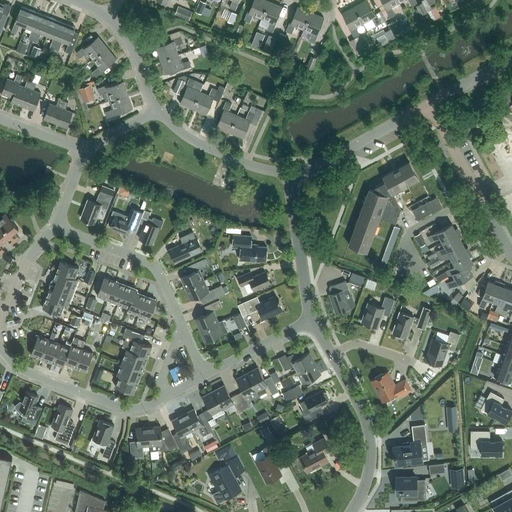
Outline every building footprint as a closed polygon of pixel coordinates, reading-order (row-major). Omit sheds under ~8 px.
[(201,14),(206,2),(200,0),(199,0),(195,11),(201,14)] [(232,0),(229,7),(235,9),(238,0),(232,0)] [(253,14),(261,17),(269,0),(268,0),(253,0),(249,11),(248,10),(244,19),(249,22),(253,14)] [(282,6),(269,0),(261,17),(270,21),(267,29),(272,31),(276,22),(275,21),(282,6)] [(366,0),(364,0),(354,6),(363,22),(371,17),(376,25),(381,22),(376,13),(375,14),(366,0)] [(396,0),(381,0),(386,8),(385,8),(390,17),(395,14),(391,7),(398,3),(396,0)] [(416,5),(421,15),(427,12),(422,2),(416,5)] [(192,12),(178,5),(175,13),(189,20),(192,12)] [(32,10),(21,6),(11,31),(16,33),(20,23),(26,26),(32,10)] [(295,25),(304,28),(311,11),(298,6),(291,22),(290,21),(286,30),(291,33),(295,25)] [(355,26),(363,22),(354,6),(342,12),(350,27),(349,28),(354,37),(359,34),(355,26)] [(28,38),(33,40),(43,14),(32,10),(26,26),(32,28),(28,38)] [(232,11),(228,21),(234,24),(238,14),(232,11)] [(311,11),(304,28),(312,32),(309,40),(315,42),(318,33),(317,32),(323,17),(311,11)] [(53,18),(43,14),(33,40),(37,42),(41,32),(47,34),(53,18)] [(64,22),(53,18),(47,34),(54,37),(50,46),(54,48),(64,22)] [(397,18),(388,24),(394,34),(403,29),(397,18)] [(74,30),(75,27),(64,22),(54,48),(59,50),(62,40),(69,43),(66,51),(71,53),(79,33),(74,30)] [(232,33),(239,36),(243,25),(236,22),(232,33)] [(391,29),(385,32),(390,41),(395,38),(391,29)] [(274,44),(281,46),(286,35),(279,32),(274,44)] [(87,51),(93,59),(107,47),(98,36),(85,47),(84,46),(76,52),(80,57),(87,51)] [(171,40),(172,41),(156,47),(160,59),(178,53),(175,45),(183,42),(181,36),(171,40)] [(366,51),(358,36),(350,40),(358,56),(366,51)] [(206,45),(206,44),(199,47),(203,56),(209,54),(206,45)] [(24,53),(26,48),(19,45),(16,50),(24,53)] [(103,69),(116,58),(107,47),(93,59),(99,66),(92,71),(96,76),(104,70),(103,69)] [(181,69),(191,66),(189,60),(181,63),(178,53),(160,59),(164,73),(181,68),(181,69)] [(314,63),(309,61),(306,67),(312,69),(314,63)] [(67,66),(65,72),(72,75),(74,69),(67,66)] [(14,80),(7,77),(1,93),(12,97),(18,84),(22,75),(17,73),(14,80)] [(176,83),(172,90),(180,94),(183,86),(188,76),(184,75),(178,77),(176,83)] [(193,109),(201,91),(191,87),(195,79),(189,77),(185,86),(187,87),(180,103),(193,109)] [(24,86),(18,84),(12,97),(11,101),(22,106),(32,81),(27,79),(24,86)] [(36,82),(32,81),(22,106),(34,110),(41,92),(34,89),(36,82)] [(99,94),(107,91),(110,100),(128,94),(124,81),(107,86),(107,85),(97,88),(99,94)] [(84,101),(95,97),(90,84),(76,89),(83,109),(86,108),(84,101)] [(209,95),(201,91),(193,109),(205,114),(212,98),(219,101),(225,87),(219,85),(217,89),(212,87),(209,95)] [(67,90),(65,97),(70,99),(73,92),(67,90)] [(116,113),(132,107),(128,94),(110,100),(113,109),(105,111),(107,117),(116,114),(116,113)] [(43,118),(55,123),(64,100),(59,98),(56,105),(50,102),(43,118)] [(64,100),(55,123),(66,127),(72,111),(65,109),(68,102),(64,100)] [(223,110),(216,126),(229,132),(237,115),(228,111),(232,103),(226,100),(222,110),(223,110)] [(251,105),(245,118),(237,115),(229,132),(242,137),(249,122),(256,125),(263,110),(251,105)] [(374,190),(370,188),(349,244),(367,250),(379,217),(395,223),(401,208),(393,192),(418,178),(409,161),(383,176),(386,180),(375,186),(374,190)] [(123,183),(121,192),(131,195),(134,186),(123,183)] [(111,197),(114,189),(102,185),(95,202),(88,199),(81,217),(94,222),(100,206),(107,208),(111,197)] [(146,193),(144,199),(141,207),(144,209),(149,195),(150,194),(146,193)] [(436,197),(431,200),(412,210),(417,220),(441,206),(436,197)] [(111,225),(110,227),(127,233),(130,226),(136,229),(143,212),(131,208),(128,216),(113,210),(108,224),(111,225)] [(145,224),(139,238),(152,243),(158,227),(160,227),(163,221),(154,217),(153,219),(148,217),(150,211),(144,209),(139,222),(145,224)] [(18,228),(6,213),(0,217),(0,221),(15,241),(19,237),(14,231),(18,228)] [(0,221),(0,238),(2,241),(6,238),(11,244),(15,241),(0,221)] [(442,241),(460,232),(457,228),(455,229),(452,223),(428,236),(430,241),(439,236),(442,241)] [(395,225),(383,257),(388,258),(400,227),(395,225)] [(183,243),(169,249),(175,262),(191,254),(202,249),(196,237),(193,228),(179,234),(180,237),(183,243)] [(425,243),(419,232),(414,235),(420,246),(425,243)] [(436,251),(438,256),(462,243),(459,237),(462,235),(460,232),(442,241),(445,246),(436,251)] [(257,244),(251,244),(251,236),(233,234),(233,246),(241,247),(240,259),(259,261),(259,260),(266,260),(267,246),(257,245),(257,244)] [(465,248),(462,243),(438,256),(441,260),(450,255),(452,260),(470,251),(468,247),(465,248)] [(472,254),(470,251),(452,260),(455,266),(446,270),(449,275),(453,273),(452,273),(470,263),(470,264),(473,262),(470,256),(472,254)] [(428,261),(426,262),(429,268),(431,266),(432,267),(441,262),(438,256),(435,258),(430,260),(428,261)] [(193,271),(181,276),(186,287),(203,280),(198,269),(208,265),(205,258),(190,264),(193,271)] [(60,260),(56,271),(74,277),(78,267),(60,260)] [(470,264),(470,263),(452,273),(453,273),(455,278),(446,283),(449,288),(473,275),(470,269),(472,267),(470,264)] [(92,283),(96,271),(89,269),(84,280),(92,283)] [(56,271),(51,283),(72,291),(77,278),(74,277),(56,271)] [(250,281),(254,289),(270,282),(265,271),(253,277),(250,271),(238,277),(241,285),(250,281)] [(354,273),(353,282),(365,284),(366,275),(354,273)] [(97,294),(108,299),(115,281),(104,276),(97,294)] [(370,277),(368,284),(377,287),(379,280),(370,277)] [(208,291),(203,280),(186,287),(191,299),(203,293),(207,302),(225,293),(222,287),(221,285),(208,291)] [(348,287),(345,280),(332,285),(330,286),(329,287),(331,293),(329,294),(336,313),(349,308),(348,307),(354,304),(352,297),(346,299),(342,289),(348,287)] [(493,300),(500,281),(496,280),(495,283),(488,280),(479,306),(484,307),(487,298),(493,300)] [(119,303),(125,285),(115,281),(108,299),(119,303)] [(495,311),(500,313),(509,288),(503,286),(504,283),(500,281),(493,300),(498,302),(495,311)] [(51,283),(46,296),(64,303),(67,304),(72,291),(51,283)] [(430,295),(442,288),(439,283),(427,289),(430,295)] [(136,289),(125,285),(119,303),(129,307),(135,292),(136,289)] [(508,306),(511,307),(511,288),(509,288),(500,313),(504,315),(508,306)] [(459,291),(453,297),(458,301),(463,295),(459,291)] [(146,296),(135,292),(129,307),(128,309),(139,314),(146,296)] [(257,296),(244,302),(238,305),(243,315),(259,308),(263,318),(282,310),(276,295),(260,302),(257,296)] [(46,296),(42,307),(60,314),(64,303),(46,296)] [(86,305),(94,309),(98,299),(90,296),(86,305)] [(157,300),(146,296),(139,314),(150,318),(157,300)] [(389,315),(394,299),(385,296),(381,307),(368,302),(362,322),(377,327),(382,313),(389,315)] [(464,298),(460,304),(468,310),(472,303),(464,298)] [(196,318),(201,329),(218,321),(213,310),(222,306),(219,300),(204,306),(207,313),(196,318)] [(431,309),(424,306),(419,318),(414,316),(399,311),(392,332),(407,337),(412,321),(418,323),(417,325),(425,328),(431,309)] [(500,313),(490,310),(487,317),(497,321),(500,313)] [(84,312),(81,318),(91,322),(93,315),(84,312)] [(233,315),(238,327),(246,324),(240,312),(233,315)] [(81,317),(74,314),(70,323),(77,326),(81,317)] [(55,321),(42,316),(39,325),(49,329),(47,335),(50,336),(52,331),(52,330),(55,321)] [(227,331),(222,319),(218,321),(201,329),(206,340),(227,331)] [(130,349),(130,350),(148,357),(152,346),(139,341),(142,334),(145,335),(145,334),(127,327),(124,335),(134,339),(130,349)] [(50,336),(49,340),(42,357),(52,361),(59,344),(53,341),(56,333),(52,331),(50,336)] [(431,345),(426,359),(441,365),(447,348),(454,350),(459,334),(450,331),(446,342),(432,337),(430,344),(431,345)] [(31,353),(42,357),(49,340),(38,335),(31,353)] [(63,366),(65,362),(70,348),(59,344),(52,361),(63,366)] [(70,348),(65,362),(75,366),(82,348),(71,344),(70,348)] [(511,346),(505,344),(502,353),(511,357),(511,346)] [(93,352),(82,348),(75,366),(86,370),(93,352)] [(143,370),(148,357),(130,350),(127,348),(122,361),(143,370)] [(293,362),(298,371),(314,363),(309,352),(303,355),(300,350),(286,357),(285,354),(279,357),(285,370),(291,366),(290,363),(293,362)] [(511,357),(502,353),(498,363),(511,367),(511,357)] [(120,375),(138,382),(143,370),(122,361),(117,374),(120,375)] [(314,363),(298,371),(303,382),(320,374),(314,363)] [(511,367),(498,363),(494,375),(511,381),(511,377),(511,367)] [(100,380),(104,370),(97,367),(93,378),(100,380)] [(258,368),(247,373),(256,390),(259,395),(259,394),(266,390),(263,386),(267,384),(272,394),(278,391),(270,376),(264,379),(258,368)] [(400,396),(412,390),(405,378),(395,384),(388,371),(371,380),(381,399),(397,391),(400,396)] [(245,395),(256,390),(247,373),(236,379),(243,391),(237,394),(245,408),(251,405),(245,395)] [(134,393),(138,382),(120,375),(115,386),(134,393)] [(245,408),(237,394),(231,397),(225,385),(214,391),(223,409),(234,403),(238,412),(245,408)] [(302,391),(299,385),(283,393),(286,399),(302,391)] [(316,408),(328,402),(327,400),(328,399),(329,397),(326,392),(324,392),(323,392),(322,390),(299,402),(303,409),(301,410),(307,421),(319,415),(316,408)] [(490,390),(481,408),(506,422),(511,409),(501,403),(504,398),(490,390)] [(38,395),(26,391),(22,402),(20,401),(16,404),(15,406),(21,414),(23,415),(22,419),(28,422),(35,424),(41,407),(35,404),(38,395)] [(223,409),(214,391),(203,397),(209,408),(203,411),(203,412),(211,426),(217,423),(214,417),(225,412),(223,409)] [(66,424),(72,409),(60,404),(52,425),(59,428),(55,438),(68,443),(74,427),(66,424)] [(456,405),(447,406),(448,417),(457,416),(456,405)] [(197,415),(194,408),(183,414),(191,430),(198,426),(203,435),(213,430),(211,426),(203,412),(197,415)] [(261,416),(263,420),(271,416),(269,411),(261,416)] [(185,434),(191,430),(183,414),(172,420),(178,431),(172,434),(182,452),(192,447),(185,434)] [(279,416),(270,421),(274,429),(284,423),(279,416)] [(114,425),(100,419),(93,438),(107,444),(102,455),(109,457),(115,441),(109,439),(114,425)] [(412,435),(415,435),(416,441),(410,442),(402,443),(403,445),(393,446),(395,463),(422,460),(420,444),(423,443),(422,434),(426,434),(424,423),(411,425),(412,435)] [(151,450),(163,449),(172,448),(178,445),(172,435),(166,438),(162,438),(161,425),(148,427),(150,444),(151,450)] [(268,425),(260,429),(263,436),(271,432),(268,425)] [(148,427),(136,428),(137,441),(130,441),(131,456),(143,455),(142,445),(150,444),(148,427)] [(471,429),(470,447),(481,447),(481,453),(502,453),(502,439),(490,439),(490,430),(471,429)] [(316,448),(301,456),(309,471),(328,461),(324,454),(331,450),(324,437),(313,443),(316,448)] [(210,443),(213,448),(218,446),(215,440),(210,443)] [(283,449),(289,446),(286,441),(280,445),(283,449)] [(231,443),(216,452),(219,459),(224,456),(228,464),(209,474),(218,491),(214,496),(216,500),(218,501),(220,501),(226,498),(242,489),(234,475),(245,469),(231,443)] [(255,461),(266,482),(282,474),(273,459),(280,455),(273,443),(262,449),(266,455),(255,461)] [(192,460),(202,454),(199,448),(189,454),(192,460)] [(0,511),(12,457),(0,454),(0,511)] [(444,462),(429,464),(430,473),(445,471),(444,462)] [(463,468),(452,468),(454,487),(464,486),(463,468)] [(499,473),(502,479),(511,474),(509,468),(499,473)] [(416,476),(396,477),(396,488),(400,488),(401,500),(426,499),(425,478),(416,478),(416,476)] [(510,497),(494,506),(497,511),(511,511),(511,487),(507,491),(510,497)] [(118,511),(119,511),(103,508),(105,500),(80,489),(74,511),(118,511)] [(468,511),(464,503),(455,508),(457,511),(468,511)]
